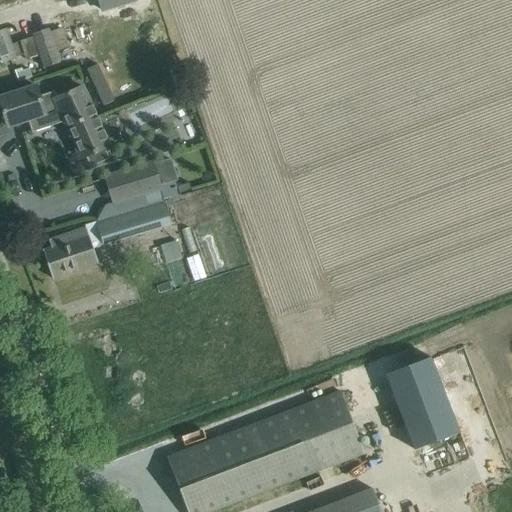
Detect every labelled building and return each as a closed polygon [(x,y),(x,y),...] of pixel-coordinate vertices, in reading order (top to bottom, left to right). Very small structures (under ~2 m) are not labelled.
[(101,0),(106,15),(135,6),(132,0),(101,0)] [(36,35),(37,38),(26,42),(33,61),(44,56),(49,69),(63,64),(59,52),(70,48),(62,29),(51,33),(50,29),(36,35)] [(0,62),(7,61),(27,54),(23,42),(12,46),(6,30),(0,31),(0,62)] [(98,64),(86,69),(104,107),(115,102),(98,64)] [(41,97),(37,86),(17,93),(0,98),(0,109),(2,111),(7,126),(9,126),(13,138),(27,133),(26,127),(33,125),(35,131),(49,126),(47,120),(62,115),(81,158),(86,156),(90,166),(108,159),(104,148),(111,146),(87,87),(60,98),(58,95),(51,98),(49,93),(41,97)] [(153,165),(164,199),(180,194),(179,192),(191,189),(189,183),(178,186),(176,181),(178,180),(170,159),(153,165)] [(164,199),(96,221),(104,244),(171,222),(164,199)] [(53,279),(71,272),(100,263),(87,226),(49,240),(51,247),(43,250),(53,279)] [(430,357),(386,374),(415,450),(459,433),(430,357)] [(339,391),(185,450),(167,457),(187,511),(209,511),(363,453),(339,391)] [(381,511),(372,488),(317,511),(381,511)]
